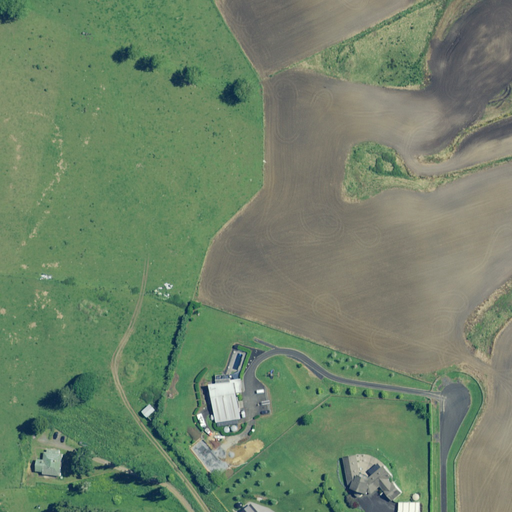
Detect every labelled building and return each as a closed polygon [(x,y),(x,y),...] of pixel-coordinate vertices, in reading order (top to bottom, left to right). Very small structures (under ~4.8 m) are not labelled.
[(211,420),(235,416),(229,381),(205,386),(211,420)] [(156,410),(150,404),(143,412),(148,417),(156,410)] [(40,429),(35,426),(29,435),(34,438),(40,429)] [(63,434),(54,430),(52,435),(60,439),(63,434)] [(61,480),(64,452),(45,450),(44,460),(38,459),(37,471),(43,472),(43,478),(61,480)] [(390,471),(385,466),(370,477),(360,474),(357,455),(344,457),(348,486),(351,487),(350,488),(368,495),(369,492),(373,493),(381,487),(392,501),(403,492),(395,482),(392,483),(388,478),(393,474),(390,471)] [(223,469),(219,464),(208,472),(213,478),(223,469)] [(420,511),(421,502),(399,502),(399,511),(420,511)]
